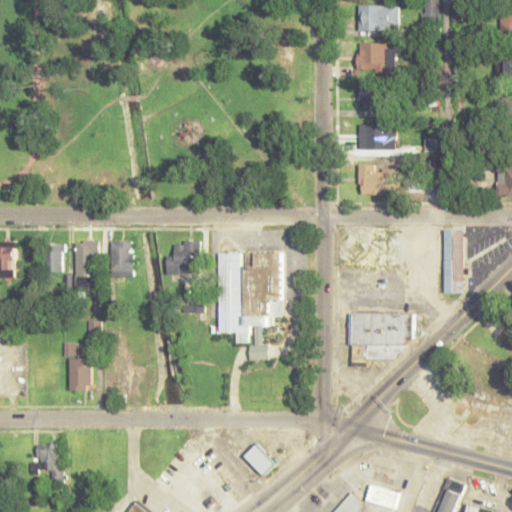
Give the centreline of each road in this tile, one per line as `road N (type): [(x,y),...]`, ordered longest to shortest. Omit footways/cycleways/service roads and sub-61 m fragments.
road 1 (tertiary): [(350,426),(323,408),(322,0)]
road 2 (residential): [(0,419),(350,426)]
road 3 (residential): [(322,218),(0,216)]
road 4 (tertiary): [(350,426),(511,268)]
road 5 (residential): [(511,218),(322,218)]
road 6 (secondary): [(511,467),(350,426)]
road 7 (secondary): [(350,426),(259,511)]
